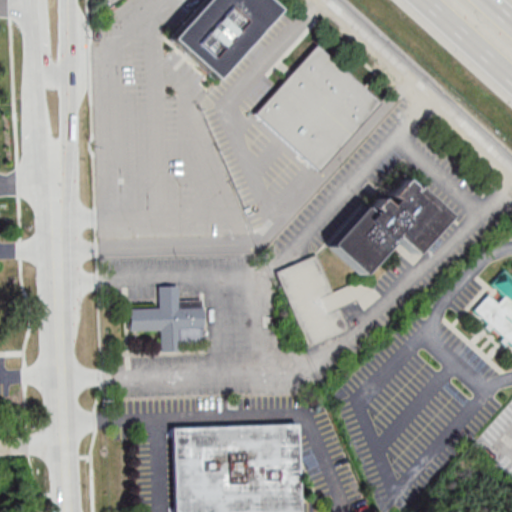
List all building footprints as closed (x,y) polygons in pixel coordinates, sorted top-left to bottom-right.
[(202,0),(263,0),(274,10),(210,82),(165,42),(202,0)] [(314,46),(377,103),(317,172),(254,114),(314,46)] [(411,255),(446,216),(403,177),(381,201),(374,195),(327,246),(360,275),(393,238),(411,255)] [(511,345),(511,276),(504,270),(491,285),(503,295),(497,302),(487,294),(472,312),(511,345)] [(203,339),(202,299),(178,300),(178,285),(157,285),(158,308),(127,308),(128,331),(159,331),(159,351),(179,351),(179,340),(203,339)] [(172,426),(173,511),(297,511),(297,424),(172,426)]
